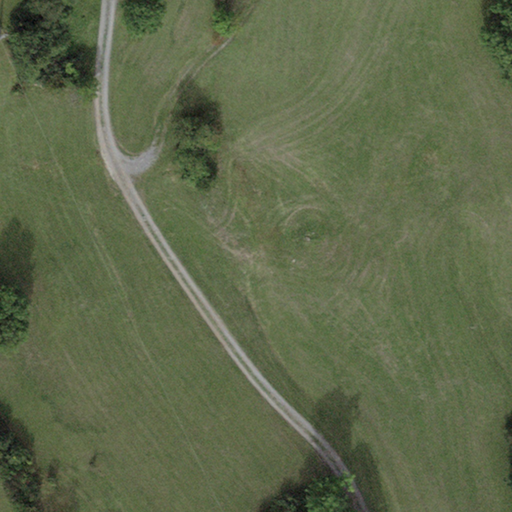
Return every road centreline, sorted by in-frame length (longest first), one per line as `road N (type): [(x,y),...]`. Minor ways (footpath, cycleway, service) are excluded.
road 1 (track): [(107,0),(99,124),(132,201),(352,511)]
road 2 (track): [(215,50),(273,82),(440,135),(511,178)]
road 3 (track): [(117,167),(145,162),(187,81),(254,0)]
